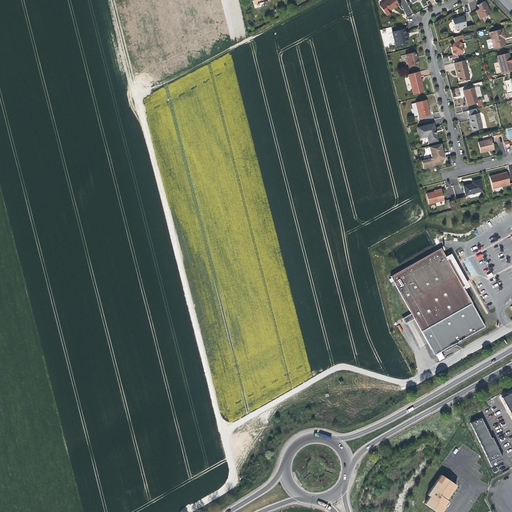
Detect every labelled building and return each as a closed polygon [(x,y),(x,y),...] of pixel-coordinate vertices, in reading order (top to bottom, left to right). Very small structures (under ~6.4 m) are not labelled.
[(399,5),(395,0),(387,0),(380,6),(387,16),(392,13),(390,11),(395,8),(399,5)] [(490,14),(484,2),(480,4),(477,6),(479,9),(475,11),(480,19),(490,14)] [(466,27),(463,16),(460,17),(460,18),(459,19),(458,19),(457,18),(452,19),(455,30),(466,27)] [(503,28),(490,31),(494,48),(506,46),(504,40),(504,38),(505,37),(503,28)] [(403,29),(391,32),(394,46),(406,43),(403,29)] [(451,44),(461,41),(460,36),(449,38),(451,44)] [(461,41),(451,44),(450,44),(451,50),(452,55),(456,54),(464,53),(461,41)] [(415,53),(405,55),(408,67),(418,65),(416,59),(415,53)] [(508,53),(496,56),(501,72),(511,69),(510,63),(511,62),(511,61),(511,60),(511,58),(509,58),(508,53)] [(464,60),(453,63),(455,72),(456,74),(458,74),(459,82),(469,79),(464,60)] [(418,72),(406,75),(411,95),(423,92),(420,83),(418,72)] [(474,87),(463,90),(465,98),(467,105),(477,103),(474,87)] [(424,101),(415,103),(419,117),(430,114),(428,109),(427,109),(424,101)] [(478,113),(468,116),(470,123),(472,130),(482,128),(478,113)] [(417,127),(421,144),(437,140),(435,132),(433,124),(417,127)] [(490,138),(476,141),(478,152),(487,150),(493,149),(490,138)] [(431,157),(431,160),(444,157),(442,150),(441,143),(428,147),(431,157)] [(433,165),(431,160),(431,157),(421,160),(423,168),(433,165)] [(441,163),(444,157),(431,160),(433,165),(441,163)] [(488,175),(491,188),(508,184),(505,173),(498,175),(493,176),(493,174),(488,175)] [(462,185),(464,195),(481,191),(479,179),(473,180),(474,182),(470,183),(462,185)] [(425,193),(428,202),(443,199),(441,187),(435,189),(435,190),(432,191),(425,193)] [(438,249),(435,251),(390,276),(391,278),(389,279),(391,282),(393,281),(411,313),(414,318),(429,346),(434,355),(458,341),(485,327),(478,314),(462,287),(447,259),(440,248),(438,249)] [(449,257),(447,259),(462,287),(465,285),(449,257)] [(411,313),(402,318),(405,323),(414,318),(411,313)] [(445,358),(441,351),(436,354),(439,361),(445,358)] [(511,391),(501,397),(511,416),(511,391)] [(491,467),(496,465),(495,462),(501,459),(481,417),(470,423),(491,467)] [(440,511),(446,504),(448,500),(446,499),(455,484),(440,474),(427,494),(429,496),(424,503),(437,511),(440,511)]
